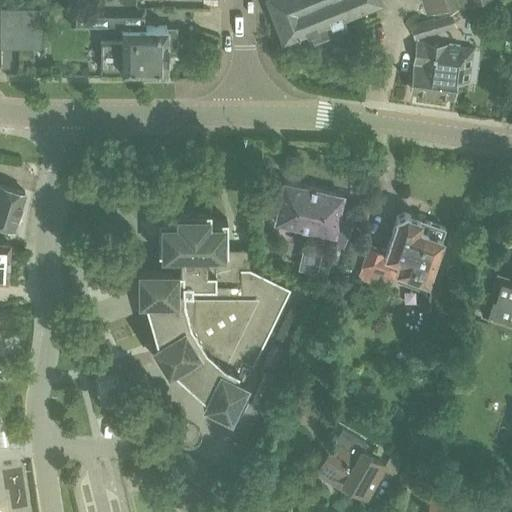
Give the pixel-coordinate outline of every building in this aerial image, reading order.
[(314,42),(348,29),(344,17),(383,2),(382,0),(266,0),(282,41),(310,31),(314,42)] [(422,0),(425,11),(432,9),(432,11),(439,9),(439,12),(480,0),(422,0)] [(48,15),(49,5),(41,5),(0,4),(0,45),(41,46),(41,14),(48,15)] [(136,5),(98,4),(98,6),(89,6),(88,26),(122,26),(122,41),(101,41),(101,68),(167,69),(167,41),(176,41),(176,27),(167,27),(167,24),(141,24),(141,5),(136,5)] [(456,26),(452,12),(434,17),(434,16),(410,23),(415,39),(439,32),(438,31),(456,26)] [(476,47),(418,39),(412,90),(454,95),(456,77),(472,79),(476,47)] [(335,235),(344,194),(284,180),(274,221),(335,235)] [(0,223),(14,228),(26,191),(0,182),(0,223)] [(253,185),(254,200),(262,201),(265,187),(253,185)] [(249,266),(242,266),(242,250),(228,250),(228,218),(211,218),(211,210),(175,210),(175,218),(158,218),(158,251),(171,251),(171,267),(139,267),(139,298),(145,297),(157,339),(152,343),(168,369),(171,367),(210,386),(203,400),(230,414),(247,379),(235,373),(242,358),(253,363),(291,286),(249,266)] [(427,279),(442,238),(446,226),(407,213),(406,211),(396,216),(397,217),(385,252),(368,245),(361,265),(362,266),(357,277),(375,284),(379,272),(394,277),(397,269),(427,279)] [(340,248),(353,219),(345,216),(332,245),(340,248)] [(322,244),(303,240),(297,266),(316,270),(322,244)] [(0,280),(7,281),(10,242),(0,241),(0,280)] [(335,263),(340,251),(332,248),(328,260),(335,263)] [(511,275),(497,271),(491,290),(488,289),(480,314),(511,323),(511,275)] [(295,417),(305,399),(288,390),(278,407),(295,417)] [(367,495),(386,463),(363,449),(367,441),(342,427),(336,439),(317,472),(339,485),(342,481),(367,495)] [(412,489),(422,466),(405,459),(396,482),(412,489)] [(466,511),(468,508),(430,495),(424,511),(466,511)]
